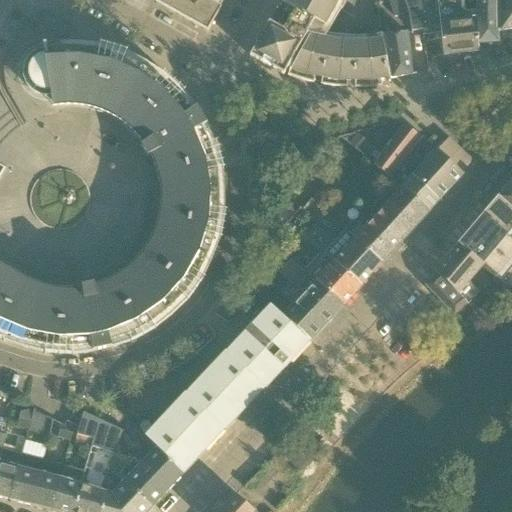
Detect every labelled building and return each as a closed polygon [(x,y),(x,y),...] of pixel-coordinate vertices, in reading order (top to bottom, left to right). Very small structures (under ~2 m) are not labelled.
[(220,9),(225,0),(158,0),(156,5),(207,34),(221,9),(220,9)] [(342,10),(348,0),(281,0),(281,2),(286,5),(274,26),(269,23),(250,57),(284,76),(284,75),(301,81),(319,85),(330,42),(331,36),(327,35),(341,10),(342,10)] [(405,21),(409,20),(403,0),(380,0),(378,10),(392,9),(395,18),(404,15),(405,21)] [(424,36),(441,34),(437,0),(403,0),(409,20),(411,32),(423,31),(424,36)] [(437,0),(441,34),(444,56),(478,52),(478,44),(477,0),(437,0)] [(496,0),(477,0),(478,44),(498,43),(497,33),(496,0)] [(511,0),(496,0),(497,33),(511,30),(511,0)] [(413,76),(412,75),(408,34),(382,37),(390,80),(413,76)] [(390,80),(382,37),(381,35),(380,35),(381,42),(356,44),(357,89),(369,88),(382,87),(381,85),(390,83),(390,80)] [(357,89),(356,44),(330,42),(319,85),(338,88),(357,89)] [(100,46),(79,43),(66,43),(46,45),(46,44),(43,45),(44,51),(37,53),(28,60),(24,72),(26,83),(33,93),(44,97),(51,97),(52,102),(53,108),(60,107),(67,107),(74,107),(81,108),(88,109),(95,111),(102,113),(108,115),(119,121),(123,124),(128,128),(133,132),(137,136),(144,145),(141,147),(148,158),(150,156),(154,165),(157,174),(159,184),(160,193),(160,194),(160,203),(159,213),(158,220),(156,227),(153,235),(150,242),(146,248),(142,255),(137,260),(132,266),(124,273),(115,279),(105,284),(95,287),(95,286),(94,284),(84,287),(82,287),(83,290),(81,290),(80,290),(73,291),(65,291),(58,290),(51,289),(44,287),(37,285),(30,282),(23,279),(0,265),(0,339),(4,342),(25,348),(45,354),(73,356),(93,353),(112,349),(131,343),(155,330),(172,316),(187,302),(204,279),(213,260),(220,240),(225,213),(225,190),(223,170),(215,143),(207,126),(197,109),(196,109),(184,93),(180,89),(164,74),(146,63),(127,53),(100,46)] [(383,154),(374,165),(390,177),(400,166),(405,171),(439,202),(463,176),(423,138),(421,140),(404,126),(383,154)] [(355,149),(365,158),(374,147),(363,139),(358,134),(349,144),(355,149)] [(269,178),(273,177),(280,176),(279,165),(268,167),(269,178)] [(439,202),(405,171),(395,182),(403,189),(429,213),(439,202)] [(429,213),(403,189),(395,182),(382,196),(389,203),(375,219),(401,243),(429,213)] [(511,211),(511,182),(498,199),(511,211)] [(320,209),(333,195),(323,186),(311,200),(320,209)] [(511,241),(511,211),(498,199),(483,216),(511,241)] [(270,234),(286,248),(293,240),(289,237),(295,231),(274,210),(270,234)] [(500,281),(511,266),(511,241),(483,216),(471,230),(459,244),(484,266),(500,281)] [(345,230),(345,231),(346,230),(383,263),(401,243),(375,219),(365,229),(357,221),(352,221),(345,230)] [(361,287),(383,263),(346,230),(345,231),(334,244),(315,227),(306,238),(323,253),(334,263),(361,287)] [(433,293),(454,316),(479,292),(478,291),(480,290),(478,288),(477,289),(471,283),(484,266),(459,244),(435,272),(437,275),(426,286),(426,287),(425,288),(432,295),(433,293)] [(344,306),(361,287),(334,263),(323,253),(305,273),(307,274),(344,306)] [(283,318),(311,342),(344,306),(307,274),(305,273),(305,274),(290,261),(279,274),(297,289),(287,301),(293,307),(283,318)] [(283,318),(283,317),(275,310),(274,311),(256,331),(232,357),(231,356),(229,358),(191,399),(190,398),(149,442),(150,443),(183,474),(184,475),(224,432),(225,433),(265,390),(265,391),(266,389),(265,388),(278,374),(289,363),(290,364),(311,342),(283,318)] [(105,411),(119,424),(124,419),(110,405),(105,411)] [(30,423),(31,423),(35,409),(22,413),(20,420),(18,428),(28,431),(30,423)] [(121,431),(84,414),(78,436),(93,440),(91,449),(114,457),(121,431)] [(30,423),(28,431),(41,434),(43,426),(31,423),(30,423)] [(72,434),(62,431),(60,431),(58,439),(70,442),(72,434)] [(93,440),(78,436),(75,445),(91,449),(93,440)] [(318,448),(321,447),(322,447),(326,442),(320,437),(316,441),(316,446),(318,448)] [(24,452),(42,456),(44,446),(26,442),(24,452)] [(183,474),(150,443),(133,461),(168,492),(183,474)] [(21,455),(3,450),(2,450),(0,457),(0,498),(9,501),(22,455),(21,455)] [(32,507),(45,461),(22,455),(9,501),(32,507)] [(168,492),(133,461),(132,460),(118,476),(125,482),(153,508),(168,492)] [(50,511),(52,511),(64,466),(45,461),(32,507),(50,511)] [(84,472),(65,466),(64,466),(52,511),(73,511),(81,485),(84,472)] [(149,511),(153,508),(125,482),(113,495),(103,492),(98,511),(149,511)] [(98,511),(103,492),(81,485),(73,511),(98,511)] [(212,511),(247,511),(229,495),(212,511)]
